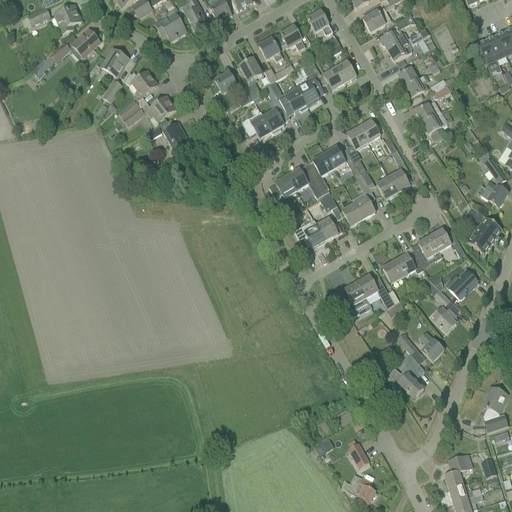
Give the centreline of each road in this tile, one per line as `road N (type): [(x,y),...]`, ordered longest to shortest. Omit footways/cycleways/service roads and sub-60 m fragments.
road 1 (residential): [(298,285),(182,64)]
road 2 (residential): [(397,467),(298,285)]
road 3 (residential): [(397,467),(441,427),(482,333)]
road 4 (residential): [(182,64),(301,0)]
road 5 (residential): [(298,285),(413,219)]
road 6 (residential): [(270,161),(376,99)]
